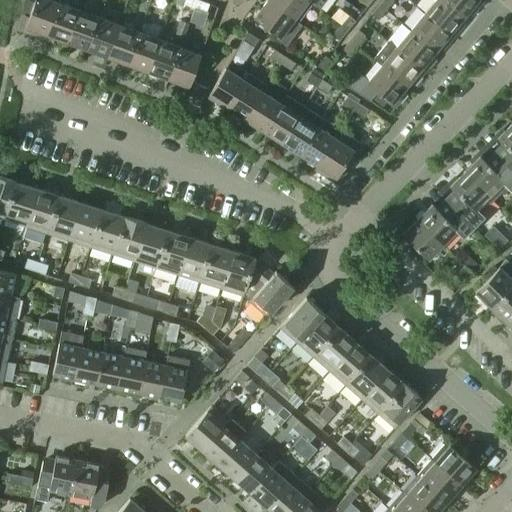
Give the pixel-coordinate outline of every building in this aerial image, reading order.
[(46,34),(58,2),(52,0),(34,0),(29,16),(24,15),(19,29),(45,39),(47,34),(46,34)] [(209,3),(200,0),(196,0),(194,7),(206,12),(209,3)] [(294,18),(269,0),(266,0),(254,17),(279,36),(277,39),(287,46),(303,25),(298,21),(297,22),(293,19),(294,18)] [(307,0),(269,0),(294,18),(293,19),(297,22),(298,21),(311,3),(307,0)] [(382,0),(379,4),(386,10),(393,0),(382,0)] [(445,0),(434,0),(424,12),(453,36),(464,23),(460,20),(464,15),(445,0)] [(445,0),(464,15),(468,11),(472,14),(483,0),(482,0),(445,0)] [(78,9),(58,2),(46,34),(47,34),(66,41),(78,9)] [(386,10),(379,4),(371,14),(378,19),(386,10)] [(98,17),(78,9),(66,41),(87,49),(98,17)] [(424,12),(410,30),(435,50),(439,46),(443,49),(453,36),(424,12)] [(340,25),(347,30),(355,20),(348,14),(345,18),(340,13),(335,20),(340,25)] [(119,24),(98,17),(87,49),(107,56),(119,24)] [(184,36),(188,23),(176,19),(171,31),(184,36)] [(107,56),(127,64),(139,32),(119,24),(107,56)] [(347,30),(340,25),(332,35),(339,40),(347,30)] [(358,29),(350,39),(357,45),(365,34),(358,29)] [(410,30),(395,47),(424,71),(435,58),(431,55),(435,50),(410,30)] [(127,64),(147,71),(159,39),(139,32),(127,64)] [(248,32),(243,39),(253,46),(258,39),(248,32)] [(147,71),(168,78),(180,46),(159,39),(147,71)] [(357,45),(350,39),(342,49),(349,55),(357,45)] [(424,71),(395,47),(387,41),(373,58),(381,65),(406,86),(410,81),(414,84),(424,71)] [(180,46),(168,78),(189,86),(201,54),(180,46)] [(280,63),(285,55),(274,48),(269,56),(280,63)] [(295,62),(285,55),(280,63),(290,69),(295,62)] [(325,55),(318,65),(324,70),(332,61),(325,55)] [(406,86),(381,65),(366,83),(395,107),(406,93),(402,90),(406,86)] [(226,107),(244,79),(225,67),(207,95),(226,107)] [(226,107),(244,119),(262,91),(267,83),(249,72),(244,79),(226,107)] [(316,87),(321,79),(310,72),(305,80),(316,87)] [(321,79),(316,87),(326,94),(335,79),(325,73),(321,79)] [(280,103),(262,91),(244,119),(262,130),(280,103)] [(262,130),(281,142),(304,106),(286,94),(280,103),(262,130)] [(342,103),(353,110),(357,102),(347,95),(342,103)] [(357,102),(353,110),(363,116),(368,109),(357,102)] [(281,142),(299,154),(322,117),(304,106),(281,142)] [(340,129),(322,117),(299,154),(317,165),(340,129)] [(496,155),(511,170),(511,123),(497,138),(505,146),(496,155)] [(340,129),(317,165),(314,169),(337,184),(346,170),(342,168),(359,141),(340,129)] [(511,185),(511,170),(496,155),(488,164),(479,155),(464,170),(493,199),(506,185),(510,188),(511,185)] [(493,199),(464,170),(449,186),(458,194),(449,203),(472,226),(483,216),(479,212),(493,199)] [(0,217),(3,219),(15,181),(0,176),(0,217)] [(3,219),(25,226),(37,189),(16,182),(16,181),(15,181),(3,219)] [(43,244),(47,233),(59,196),(37,189),(25,226),(22,237),(43,244)] [(47,233),(69,239),(80,203),(59,196),(47,233)] [(69,239),(90,246),(102,210),(80,203),(69,239)] [(417,218),(443,244),(456,230),(463,236),(472,226),(449,203),(448,203),(440,212),(432,203),(417,218)] [(90,246),(112,253),(124,216),(124,215),(123,216),(102,210),(90,246)] [(112,253),(134,260),(146,223),(124,216),(112,253)] [(443,244),(417,218),(402,233),(428,259),(443,244)] [(134,260),(155,267),(167,230),(146,224),(147,223),(146,223),(134,260)] [(155,267),(177,274),(189,237),(167,230),(155,267)] [(177,274),(199,281),(211,244),(189,237),(177,274)] [(199,281),(221,288),(233,251),(211,244),(199,281)] [(221,288),(243,295),(255,258),(233,251),(221,288)] [(35,271),(38,262),(27,258),(24,267),(35,271)] [(273,274),(255,258),(243,295),(266,316),(293,286),(276,271),(273,274)] [(511,285),(511,265),(506,259),(474,291),(491,307),(511,285)] [(38,262),(35,271),(45,274),(48,265),(38,262)] [(467,279),(473,274),(464,265),(459,271),(467,279)] [(0,292),(10,295),(14,273),(0,269),(0,292)] [(78,284),(81,275),(71,272),(68,281),(78,284)] [(81,275),(78,284),(88,288),(91,279),(81,275)] [(55,285),(53,295),(62,297),(64,287),(55,285)] [(511,285),(491,307),(507,323),(511,318),(511,285)] [(121,298),(124,289),(114,286),(111,295),(121,298)] [(124,289),(121,298),(132,302),(135,292),(124,289)] [(0,292),(0,314),(15,318),(19,297),(10,295),(0,292)] [(84,304),(94,306),(96,297),(86,295),(84,304)] [(296,341),(322,311),(305,297),(279,327),(296,341)] [(155,309),(165,312),(168,303),(158,300),(155,309)] [(168,303),(165,312),(175,315),(178,306),(168,303)] [(92,315),(94,306),(84,304),(82,313),(92,315)] [(126,318),(135,320),(137,311),(127,309),(126,318)] [(323,312),(322,311),(296,341),(312,356),(338,326),(322,313),(323,312)] [(196,320),(204,327),(210,320),(202,313),(196,320)] [(0,314),(0,336),(10,339),(15,318),(0,314)] [(37,328),(46,330),(48,320),(39,318),(37,328)] [(133,328),(135,320),(126,318),(124,326),(133,328)] [(48,320),(46,330),(55,331),(57,322),(48,320)] [(210,320),(204,327),(212,334),(218,327),(210,320)] [(167,331),(176,333),(178,324),(169,322),(167,331)] [(312,356),(329,370),(354,341),(338,326),(312,356)] [(226,346),(233,352),(250,333),(243,327),(226,346)] [(61,330),(59,343),(52,374),(74,379),(81,347),(83,335),(61,330)] [(176,333),(167,331),(165,340),(175,342),(176,333)] [(0,336),(0,358),(6,360),(10,339),(0,336)] [(329,370),(345,384),(371,355),(354,341),(329,370)] [(74,379),(95,383),(102,352),(81,347),(74,379)] [(212,349),(201,361),(213,372),(224,360),(212,349)] [(95,383),(116,388),(123,356),(102,352),(95,383)] [(345,384),(361,398),(387,369),(371,355),(345,384)] [(116,388),(137,392),(144,360),(123,356),(116,388)] [(254,356),(246,364),(254,371),(261,362),(254,356)] [(37,372),(39,362),(30,360),(28,370),(37,372)] [(137,392),(158,396),(165,365),(144,360),(137,392)] [(39,362),(37,372),(46,374),(48,364),(39,362)] [(165,365),(158,396),(180,401),(187,369),(165,365)] [(361,398),(377,412),(404,383),(403,382),(403,383),(387,369),(361,398)] [(241,370),(234,378),(241,385),(248,377),(241,370)] [(280,393),(286,386),(278,379),(271,386),(280,393)] [(404,383),(377,412),(394,427),(420,397),(404,383)] [(286,386),(280,393),(288,400),(294,393),(286,386)] [(268,406),(274,399),(266,392),(260,399),(268,406)] [(274,399),(268,406),(276,413),(282,406),(274,399)] [(184,435),(201,450),(223,425),(224,426),(227,421),(210,406),(184,435)] [(312,422),(318,414),(310,407),(304,415),(312,422)] [(419,412),(409,423),(415,429),(420,434),(430,422),(419,412)] [(318,414),(312,422),(320,429),(326,421),(318,414)] [(230,418),(227,421),(224,426),(223,425),(201,450),(218,464),(239,439),(246,432),(230,418)] [(292,428),(300,435),(307,428),(299,421),(292,428)] [(401,432),(407,438),(415,429),(409,423),(401,432)] [(307,428),(300,435),(309,442),(315,435),(307,428)] [(407,438),(401,432),(393,441),(399,447),(407,438)] [(345,450),(351,443),(343,436),(337,443),(345,450)] [(218,464),(234,478),(255,453),(239,439),(218,464)] [(430,458),(464,487),(470,481),(466,477),(475,467),(445,441),(430,458)] [(351,443),(345,450),(353,457),(359,450),(351,443)] [(333,463),(339,456),(331,449),(325,456),(333,463)] [(234,478),(250,492),(272,468),(255,453),(234,478)] [(42,460),(34,498),(47,501),(49,489),(50,489),(69,493),(70,494),(77,459),(55,455),(54,462),(42,460)] [(339,456),(333,463),(341,470),(347,463),(339,456)] [(372,465),(378,470),(386,461),(380,456),(372,465)] [(430,458),(416,474),(446,501),(455,491),(458,494),(464,487),(430,458)] [(77,459),(70,494),(89,498),(91,498),(89,505),(99,506),(103,501),(109,474),(97,471),(99,464),(77,459)] [(370,479),(378,470),(372,465),(364,474),(370,479)] [(250,492),(266,507),(288,482),(272,468),(250,492)] [(5,482),(22,485),(24,476),(7,472),(5,482)] [(295,474),(288,482),(266,507),(272,511),(290,511),(311,488),(295,474)] [(416,474),(402,490),(426,511),(440,511),(438,510),(446,501),(416,474)] [(33,478),(24,476),(22,485),(31,487),(33,478)] [(327,503),(311,488),(290,511),(319,511),(321,511),(327,503)] [(344,497),(350,502),(358,493),(352,488),(344,497)] [(426,511),(402,490),(388,507),(393,511),(426,511)] [(350,502),(344,497),(336,506),(342,511),(350,502)] [(145,511),(129,498),(117,511),(145,511)]
